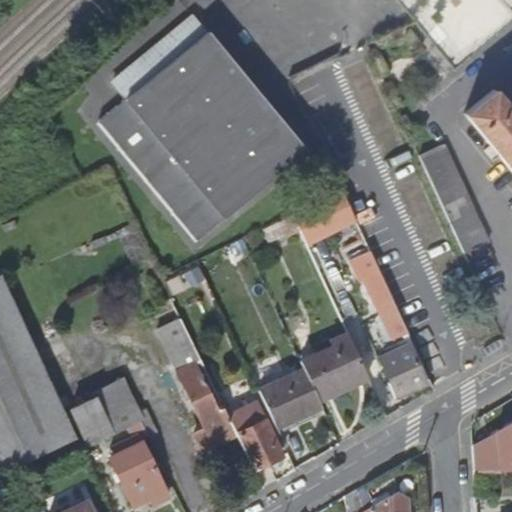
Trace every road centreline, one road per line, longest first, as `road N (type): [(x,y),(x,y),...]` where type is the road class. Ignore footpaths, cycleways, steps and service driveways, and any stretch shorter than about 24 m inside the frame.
road 1 (unknown): [(199,511),(143,373),(124,354),(90,349)]
road 2 (residential): [(444,411),(270,511)]
